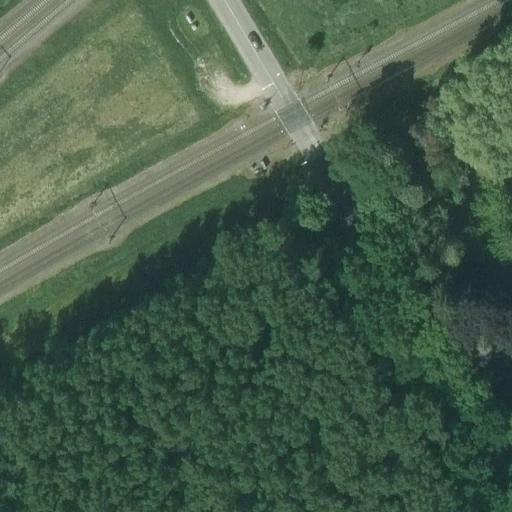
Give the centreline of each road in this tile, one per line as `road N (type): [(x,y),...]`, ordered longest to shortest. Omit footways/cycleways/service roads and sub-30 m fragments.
road 1 (unclassified): [(511,483),(223,0)]
road 2 (track): [(165,0),(169,29),(205,92),(236,98),(270,78)]
